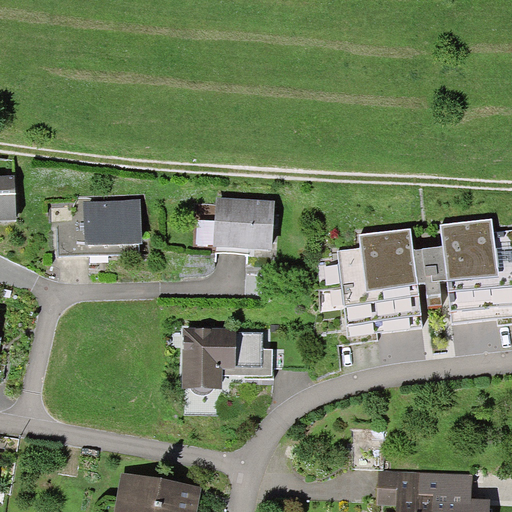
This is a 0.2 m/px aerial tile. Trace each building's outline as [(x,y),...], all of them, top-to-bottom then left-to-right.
[(0,178),(0,224),(17,223),(15,178),(0,178)] [(217,199),(214,249),(272,253),(274,223),(275,203),(217,199)] [(85,222),(86,250),(143,248),(141,201),(84,204),(85,222)] [(493,221),(441,227),(444,249),(448,287),(452,323),(511,317),(511,231),(494,233),(493,221)] [(413,253),(411,231),(360,236),(361,250),(339,252),(348,337),(421,330),(417,289),(413,253)] [(444,249),(413,253),(417,289),(426,289),(428,309),(443,308),(441,287),(448,287),(444,249)] [(236,334),(236,331),(183,330),(183,390),(223,391),(223,377),(225,377),(273,377),(273,351),(262,351),(262,334),(236,334)] [(433,511),(435,474),(378,472),(378,492),(377,506),(396,507),(396,511),(433,511)] [(122,474),(114,511),(197,511),(202,489),(168,483),(122,474)] [(435,474),(433,511),(489,511),(490,501),(471,500),(471,495),(472,475),(435,474)]
